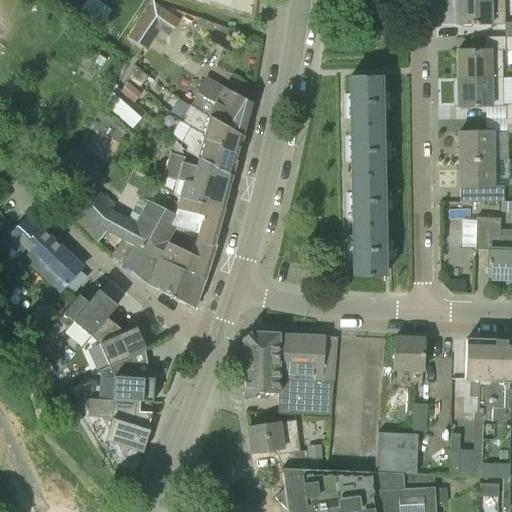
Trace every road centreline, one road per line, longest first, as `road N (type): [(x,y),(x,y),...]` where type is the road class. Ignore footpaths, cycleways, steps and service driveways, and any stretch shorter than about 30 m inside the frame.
road 1 (residential): [(422,312),(418,0)]
road 2 (residential): [(235,290),(296,0)]
road 3 (residential): [(218,341),(134,290),(52,217)]
road 4 (residential): [(422,312),(326,309),(235,290)]
road 5 (residential): [(170,464),(218,341)]
